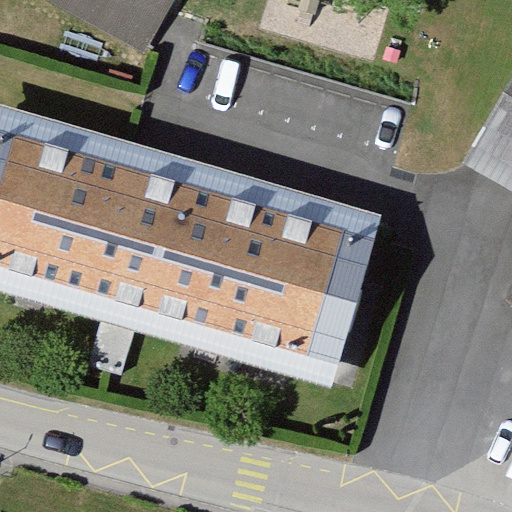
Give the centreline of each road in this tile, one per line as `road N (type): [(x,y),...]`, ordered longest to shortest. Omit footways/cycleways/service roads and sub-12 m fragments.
road 1 (unknown): [(417,511),(445,274),(441,218),(410,184),(376,168),(188,113)]
road 2 (residential): [(0,419),(372,511)]
